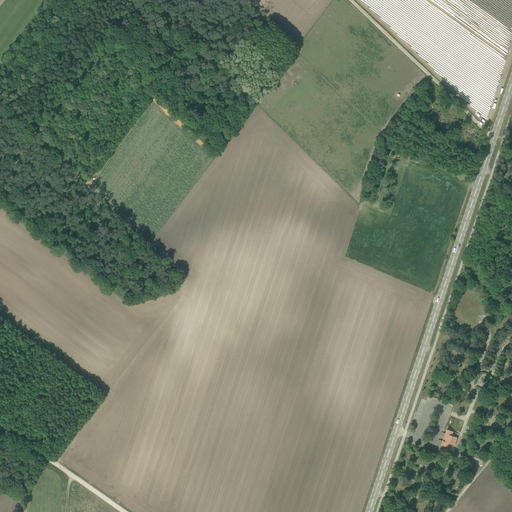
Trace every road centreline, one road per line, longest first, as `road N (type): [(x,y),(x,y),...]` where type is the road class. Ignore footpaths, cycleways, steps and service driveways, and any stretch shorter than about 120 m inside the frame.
road 1 (primary): [(368,511),(511,81)]
road 2 (track): [(494,136),(350,0)]
road 3 (track): [(36,133),(132,0)]
